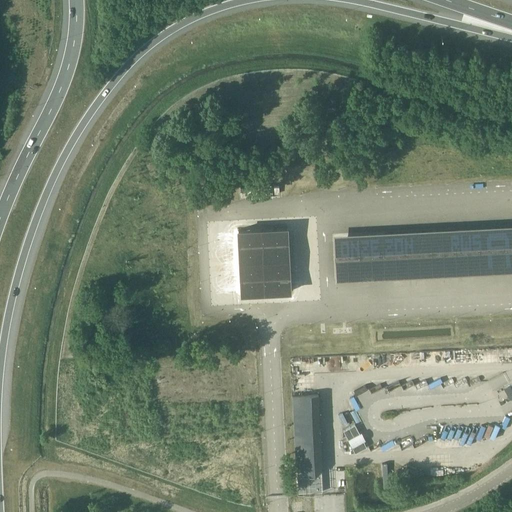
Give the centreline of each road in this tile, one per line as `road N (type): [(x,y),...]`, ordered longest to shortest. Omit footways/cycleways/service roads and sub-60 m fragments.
road 1 (motorway): [(0,376),(24,252),(81,127),(123,70),(163,35),(253,0)]
road 2 (motorway): [(75,0),(59,91),(0,219)]
road 3 (motorway): [(346,0),(511,36)]
road 4 (unknown): [(143,423),(274,419)]
